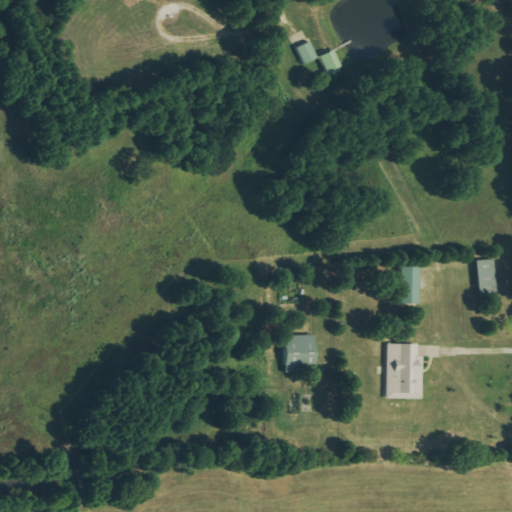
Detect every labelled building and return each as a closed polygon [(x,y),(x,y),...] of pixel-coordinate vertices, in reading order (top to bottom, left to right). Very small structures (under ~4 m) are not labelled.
[(301,64),(315,59),(308,42),(294,47),(301,64)] [(316,57),(325,74),(339,67),(331,50),(316,57)] [(474,290),(493,289),(491,260),(473,261),(474,290)] [(416,268),(397,268),(396,305),(415,305),(416,268)] [(312,369),(311,335),(281,336),(282,370),(312,369)] [(415,345),(384,345),(383,399),(420,400),(420,357),(415,357),(415,345)]
